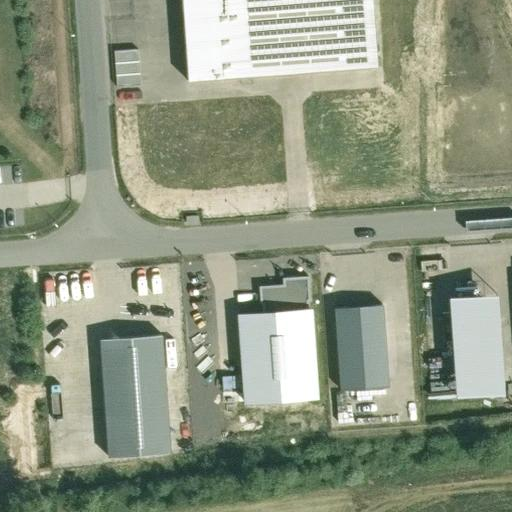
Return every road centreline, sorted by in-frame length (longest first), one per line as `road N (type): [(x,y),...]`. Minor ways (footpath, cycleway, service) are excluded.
road 1 (unclassified): [(107,250),(511,220)]
road 2 (unclassified): [(88,0),(107,250)]
